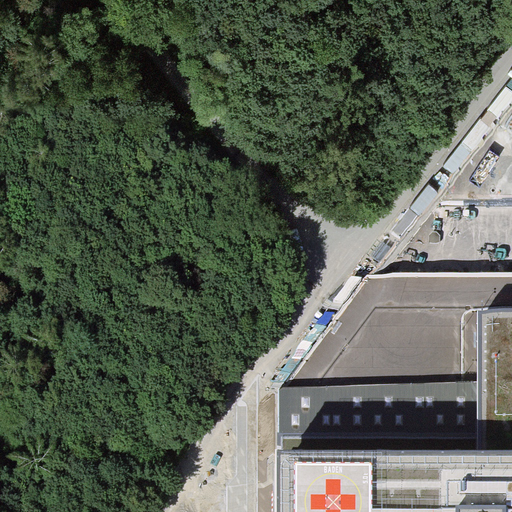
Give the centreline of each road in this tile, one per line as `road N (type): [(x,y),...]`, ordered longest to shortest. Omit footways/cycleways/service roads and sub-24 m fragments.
road 1 (track): [(511,63),(163,511)]
road 2 (track): [(347,281),(288,225),(110,0)]
